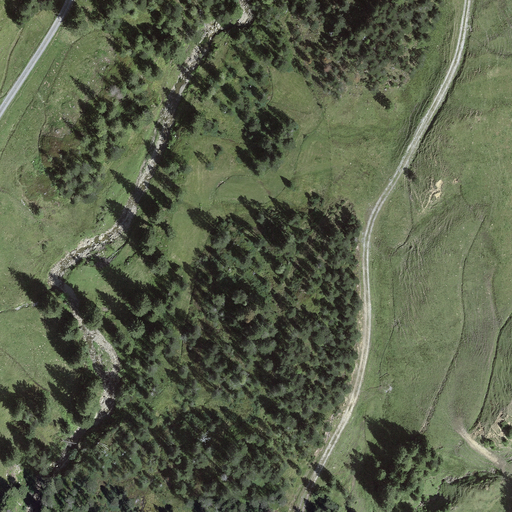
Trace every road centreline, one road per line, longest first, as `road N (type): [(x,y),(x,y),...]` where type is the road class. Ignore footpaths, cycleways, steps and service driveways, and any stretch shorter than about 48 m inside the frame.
road 1 (track): [(296,511),(361,373),(367,230),(454,66),(467,0)]
road 2 (track): [(0,113),(69,0)]
